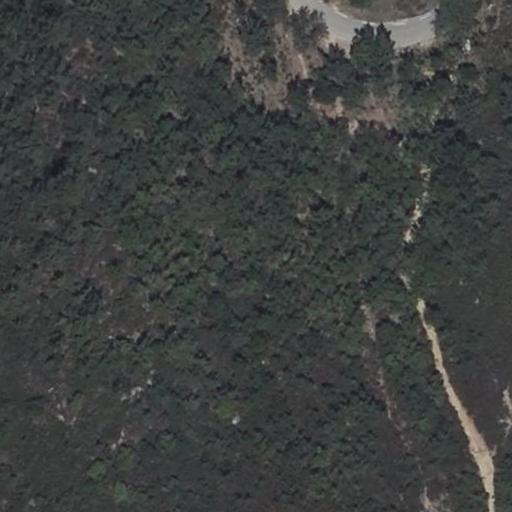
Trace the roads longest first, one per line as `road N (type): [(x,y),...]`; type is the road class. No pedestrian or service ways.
road 1 (track): [(492,511),(482,452),(446,376),(351,108),(357,25)]
road 2 (tertiary): [(446,0),(389,28),(357,25),(314,0)]
